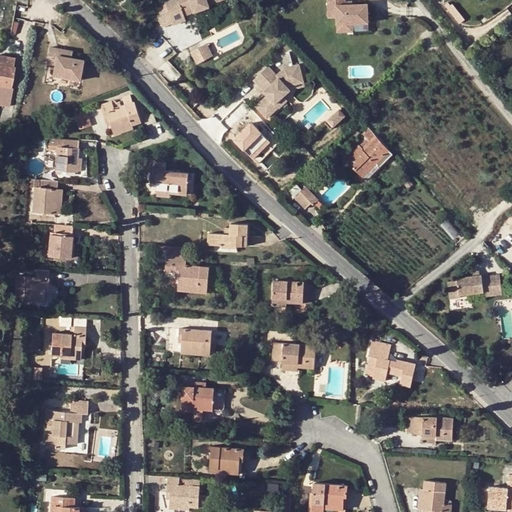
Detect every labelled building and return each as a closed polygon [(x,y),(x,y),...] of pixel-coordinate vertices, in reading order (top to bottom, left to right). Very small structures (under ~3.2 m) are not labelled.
[(209,7),(209,5),(221,0),(171,0),(165,3),(173,25),(186,20),(185,16),(209,7)] [(327,0),(328,18),(337,17),(337,24),(337,32),(345,32),(345,24),(353,23),(369,23),(368,4),(352,4),(345,5),(345,1),(345,0),(327,0)] [(353,23),(345,24),(345,32),(353,32),(353,23)] [(206,43),(198,47),(205,60),(213,56),(206,43)] [(66,50),(51,47),(48,63),(57,64),(56,75),(82,80),(85,60),(72,58),(65,56),(66,50)] [(198,47),(190,52),(197,64),(205,60),(198,47)] [(0,62),(13,65),(15,57),(8,56),(0,54),(0,62)] [(0,84),(3,85),(2,91),(10,93),(11,87),(15,66),(13,65),(0,62),(0,84)] [(283,98),(289,92),(304,89),(299,67),(285,70),(277,78),(268,69),(254,82),(268,97),(256,108),(267,120),(279,109),(275,105),(283,98)] [(3,85),(0,84),(0,103),(10,106),(13,87),(11,87),(10,93),(2,91),(3,85)] [(123,97),(125,104),(134,101),(131,94),(123,97)] [(283,98),(275,105),(279,109),(286,102),(283,98)] [(112,130),(132,124),(141,121),(134,101),(117,107),(115,100),(100,105),(105,120),(109,118),(110,124),(112,130)] [(334,127),(346,116),(339,108),(327,120),(334,127)] [(87,111),(74,115),(79,129),(92,125),(87,111)] [(281,141),(255,118),(235,139),(262,163),(281,141)] [(364,124),(361,119),(353,127),(357,130),(364,124)] [(133,128),(132,124),(112,130),(113,134),(133,128)] [(353,126),(346,133),(352,140),(359,133),(357,130),(353,127),(353,126)] [(362,133),(365,137),(371,131),(368,128),(362,133)] [(380,167),(393,154),(371,131),(365,137),(369,142),(362,148),(360,146),(345,160),(363,177),(377,164),(380,167)] [(61,138),(48,137),(47,149),(56,150),(57,146),(60,146),(61,138)] [(77,157),(78,139),(68,138),(61,138),(60,146),(57,146),(56,150),(55,170),(77,171),(76,169),(77,157)] [(369,142),(367,139),(360,146),(362,148),(369,142)] [(154,190),(157,191),(169,192),(186,194),(188,171),(164,169),(165,162),(151,161),(150,169),(156,170),(156,181),(154,190)] [(377,164),(363,177),(366,181),(380,167),(377,164)] [(57,188),(58,180),(39,178),(38,186),(34,186),(32,211),(55,212),(57,188)] [(305,186),(301,190),(315,204),(320,210),(324,206),(305,186)] [(315,204),(301,190),(294,197),(305,209),(311,204),(313,205),(315,204)] [(210,233),(209,244),(249,246),(249,235),(248,235),(248,224),(232,223),(231,234),(210,233)] [(71,243),(72,225),(55,224),(54,224),(53,231),(50,231),(48,255),(69,256),(70,255),(71,243)] [(167,244),(167,253),(186,255),(187,246),(167,244)] [(165,270),(176,271),(179,271),(179,277),(178,286),(208,288),(209,266),(185,264),(186,255),(167,253),(165,270)] [(48,285),(49,269),(37,268),(35,268),(34,275),(16,274),(15,296),(24,297),(44,298),(44,291),(44,284),(48,285)] [(457,280),(448,281),(450,299),(461,298),(460,295),(482,293),(482,290),(492,289),(492,295),(502,294),(500,275),(482,277),(482,275),(480,275),(471,276),(456,277),(457,280)] [(286,298),(286,300),(303,301),(303,281),(273,279),(272,298),(286,298)] [(312,281),(303,281),(303,301),(311,301),(312,281)] [(81,342),(85,343),(86,327),(71,325),(70,333),(52,332),(51,355),(59,355),(81,356),(81,349),(81,342)] [(179,327),(179,335),(183,336),(182,341),(182,348),(211,351),(212,330),(179,327)] [(377,357),(373,376),(385,379),(387,371),(401,374),(400,382),(410,385),(415,363),(396,359),(396,360),(388,359),(391,344),(382,342),(383,339),(373,337),(368,355),(370,355),(377,357)] [(282,360),(282,361),(298,363),(298,365),(314,367),(315,344),(273,341),(272,359),(282,360)] [(366,375),(373,376),(377,357),(370,355),(366,375)] [(298,363),(282,361),(282,368),(298,369),(298,365),(298,363)] [(43,367),(31,366),(31,378),(42,379),(43,367)] [(181,409),(194,410),(194,407),(201,408),(204,408),(213,408),(214,387),(183,385),(181,409)] [(226,387),(214,387),(213,408),(225,409),(226,387)] [(76,421),(81,421),(81,412),(87,413),(88,400),(70,398),(70,411),(47,410),(46,419),(47,419),(52,420),(52,425),(52,434),(57,435),(56,448),(64,448),(65,443),(76,443),(78,426),(76,426),(76,421)] [(201,408),(200,413),(193,412),(193,421),(203,421),(204,408),(201,408)] [(422,432),(422,433),(435,435),(435,437),(452,439),(453,418),(407,415),(406,430),(413,431),(422,432)] [(435,435),(422,433),(422,441),(435,442),(435,437),(435,435)] [(57,435),(52,434),(48,434),(47,447),(56,448),(57,435)] [(210,466),(239,468),(239,459),(243,459),(244,448),(212,445),(210,466)] [(488,506),(503,507),(511,508),(511,474),(508,474),(507,486),(489,486),(488,506)] [(184,476),(168,476),(166,491),(170,492),(170,497),(170,504),(189,505),(207,506),(208,494),(199,494),(199,485),(183,484),(184,476)] [(425,479),(424,488),(421,508),(429,509),(434,509),(434,511),(450,511),(451,500),(443,499),(445,481),(425,479)] [(312,510),(323,510),(324,503),(343,505),(344,496),(344,491),(347,491),(347,485),(314,481),(312,510)] [(52,496),(51,511),(79,511),(79,507),(74,506),(74,497),(52,496)] [(324,503),(323,510),(342,511),(343,505),(324,503)]
